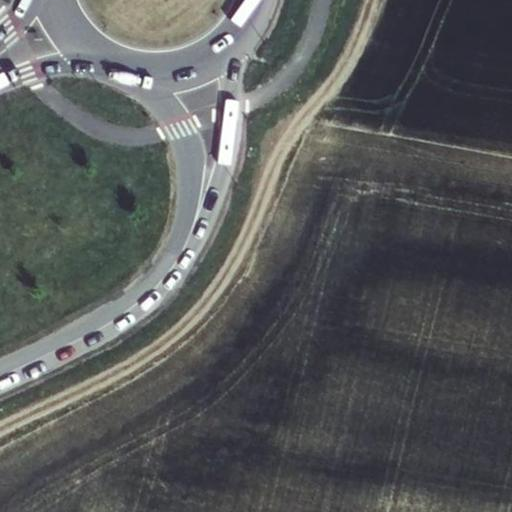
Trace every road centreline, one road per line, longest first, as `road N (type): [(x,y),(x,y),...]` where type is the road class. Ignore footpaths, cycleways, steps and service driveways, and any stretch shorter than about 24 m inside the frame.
road 1 (track): [(0,434),(149,356),(195,321),(240,258),(280,139),(334,85),(360,46),(375,0)]
road 2 (tertiary): [(169,274),(196,239),(223,176),(239,31)]
road 3 (tertiary): [(126,68),(168,107),(187,142),(187,216),(169,274)]
road 4 (tertiary): [(0,377),(126,313),(169,274)]
road 5 (primary): [(126,68),(181,69),(239,31)]
